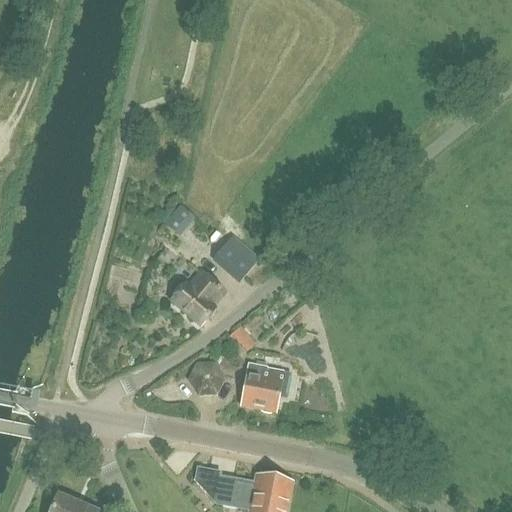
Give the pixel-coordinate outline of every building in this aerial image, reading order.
[(177,237),(193,218),(179,206),(163,225),(177,237)] [(184,287),(171,304),(201,329),(215,312),(212,310),(226,294),(200,273),(187,289),(184,287)] [(245,358),(255,353),(245,334),(235,339),(245,358)] [(187,382),(198,397),(216,397),(224,380),(214,364),(195,365),(187,382)] [(240,408),(275,415),(278,399),(286,401),(290,377),(264,373),(265,371),(248,367),(240,408)] [(194,482),(215,506),(247,511),(285,511),(291,485),(260,478),(254,481),(254,485),(218,478),(219,473),(196,469),(194,482)] [(93,511),(58,496),(50,511),(93,511)]
